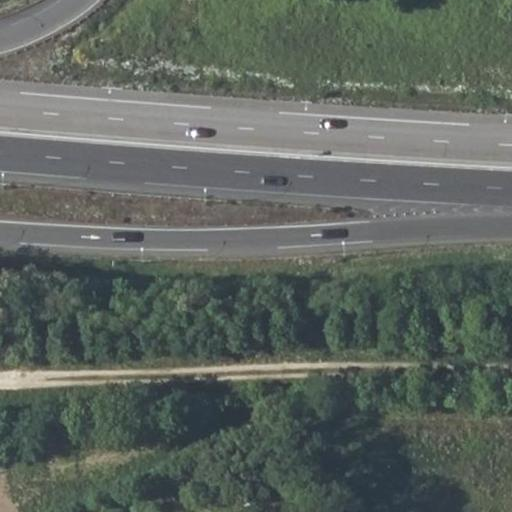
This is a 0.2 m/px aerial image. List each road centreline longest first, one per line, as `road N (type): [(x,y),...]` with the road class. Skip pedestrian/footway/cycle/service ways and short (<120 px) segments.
road 1 (motorway): [(0,153),(511,189)]
road 2 (motorway): [(511,144),(0,109)]
road 3 (motorway): [(0,231),(243,239),(511,224)]
